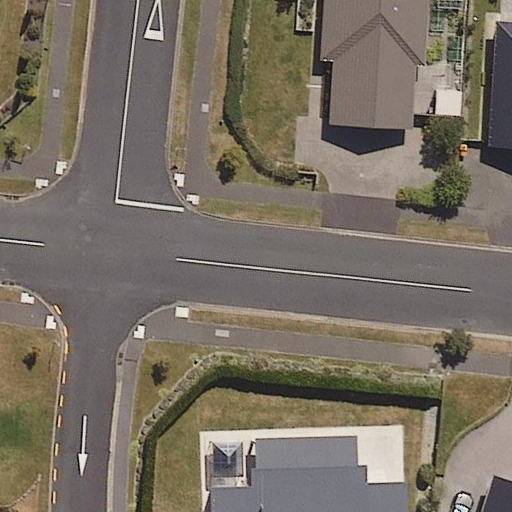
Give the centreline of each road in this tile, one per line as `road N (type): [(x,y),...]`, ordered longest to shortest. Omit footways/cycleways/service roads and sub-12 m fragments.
road 1 (residential): [(106,256),(511,294)]
road 2 (residential): [(106,256),(136,0)]
road 3 (residential): [(106,256),(81,511)]
